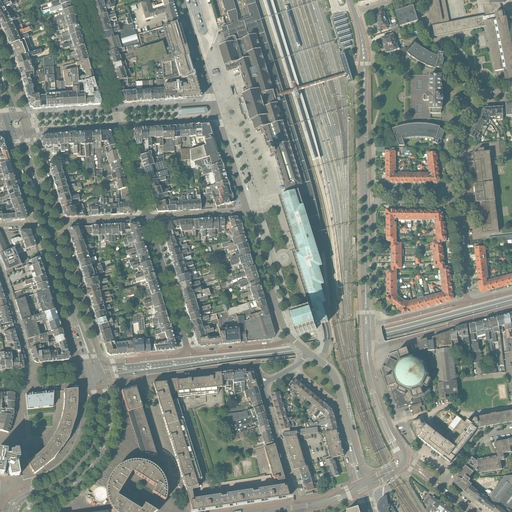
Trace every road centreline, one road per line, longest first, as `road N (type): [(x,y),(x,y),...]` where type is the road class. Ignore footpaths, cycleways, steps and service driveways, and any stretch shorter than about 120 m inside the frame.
road 1 (tertiary): [(510,300),(336,343),(159,366)]
road 2 (residential): [(189,354),(101,357),(59,222)]
road 3 (residential): [(364,198),(364,64),(353,10)]
road 4 (tertiary): [(27,511),(93,467),(108,426),(102,377)]
road 5 (tertiary): [(90,379),(96,419),(84,457),(11,511)]
road 6 (residential): [(367,349),(511,308)]
road 7 (residential): [(189,354),(147,217)]
road 8 (tertiary): [(78,323),(36,186)]
road 9 (residential): [(454,197),(451,138),(476,99),(511,94)]
road 10 (residential): [(141,378),(255,361),(262,384)]
road 11 (residential): [(182,511),(141,378)]
road 12 (residential): [(290,339),(247,211)]
road 13 (residential): [(262,384),(299,507)]
road 14 (residential): [(373,324),(371,197)]
road 15 (residential): [(365,325),(364,198)]
